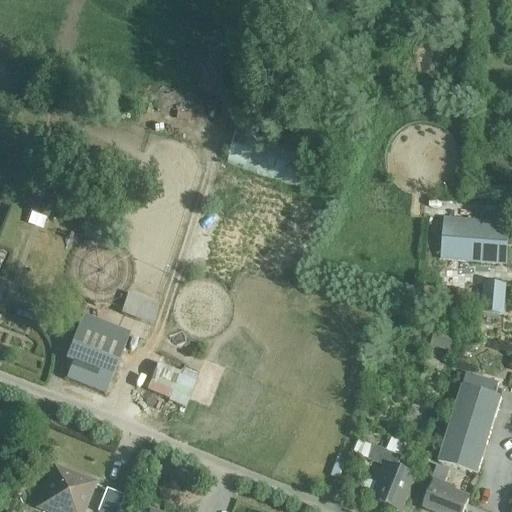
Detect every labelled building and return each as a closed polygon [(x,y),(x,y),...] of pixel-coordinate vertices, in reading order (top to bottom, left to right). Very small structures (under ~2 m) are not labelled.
[(124,107),(121,117),(130,121),(134,111),(124,107)] [(241,122),(227,163),(304,190),(318,149),(241,122)] [(445,219),(443,260),(503,266),(506,223),(445,219)] [(486,283),(484,314),(506,315),(509,285),(486,283)] [(134,293),(126,313),(151,324),(160,304),(134,293)] [(129,336),(83,318),(65,362),(69,364),(66,371),(70,373),(67,381),(105,396),(129,336)] [(459,338),(435,331),(430,347),(454,354),(459,338)] [(162,363),(151,392),(192,408),(203,379),(162,363)] [(467,373),(439,464),(480,478),(505,397),(497,394),(500,383),(467,373)] [(370,502),(394,511),(401,511),(414,479),(395,472),(400,460),(371,449),(366,462),(383,469),(370,502)] [(427,497),(421,511),(423,511),(462,511),(467,500),(453,495),(454,491),(443,486),(449,472),(434,466),(423,495),(427,497)] [(92,486),(55,471),(50,483),(49,483),(47,484),(44,491),(45,493),(46,494),(40,508),(49,511),(82,511),(84,508),(87,508),(90,501),(89,498),(88,498),(92,486)] [(105,487),(95,511),(97,511),(121,511),(127,497),(105,487)]
